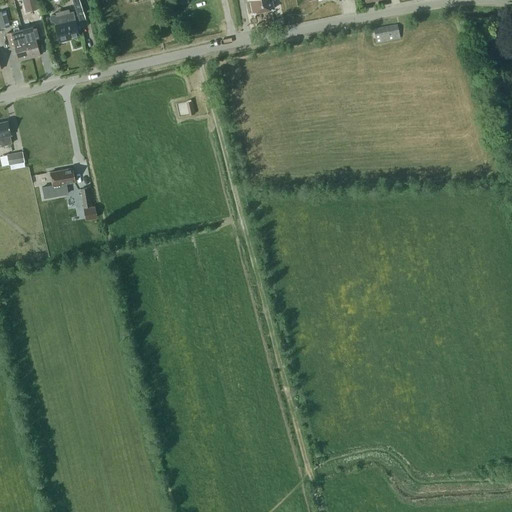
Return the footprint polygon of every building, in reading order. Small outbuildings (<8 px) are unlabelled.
[(22,0),(26,12),(39,8),(36,0),(22,0)] [(72,0),(79,20),(93,16),(87,0),(72,0)] [(250,1),(253,13),(273,9),(273,8),(274,8),(271,0),(248,0),(249,1),(250,1)] [(56,15),(55,15),(54,14),(51,15),(50,18),(50,21),(55,23),(59,42),(72,39),(71,37),(79,35),(73,12),(70,12),(69,9),(55,12),(56,15)] [(400,38),(398,24),(374,28),(376,43),(400,38)] [(37,25),(22,29),(30,58),(40,55),(37,39),(41,38),(37,25)] [(19,60),(30,58),(22,29),(7,32),(11,45),(15,44),(19,60)] [(192,100),(185,101),(188,115),(195,113),(192,100)] [(0,122),(0,145),(12,143),(10,133),(11,133),(8,120),(0,122)] [(26,167),(23,151),(7,154),(9,164),(10,164),(11,169),(26,167)] [(62,190),(61,184),(75,181),(72,168),(50,172),(53,186),(55,192),(56,193),(60,192),(62,190)] [(80,188),(84,207),(91,206),(88,187),(80,188)] [(95,206),(92,206),(84,207),(86,220),(97,218),(95,206)]
